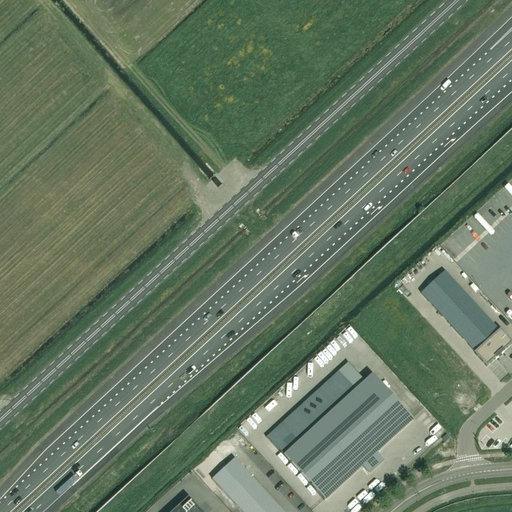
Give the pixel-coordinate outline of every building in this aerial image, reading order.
[(445,272),(421,294),(475,354),(475,355),(486,367),(495,359),(496,360),(503,353),(503,352),(511,344),(500,331),(499,332),(445,272)] [(402,307),(376,332),(445,407),(471,382),(402,307)] [(307,401),(266,438),(295,470),(324,501),(368,461),(413,420),(392,398),(372,376),(368,379),(365,382),(356,373),(348,364),(307,401)] [(282,511),(234,460),(211,481),(239,511),(282,511)] [(173,511),(202,511),(189,497),(173,511)]
